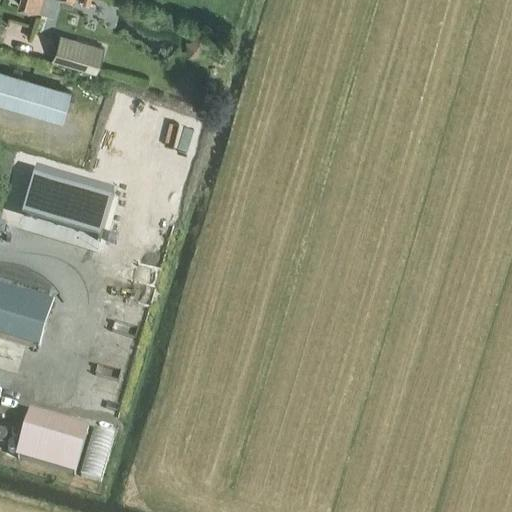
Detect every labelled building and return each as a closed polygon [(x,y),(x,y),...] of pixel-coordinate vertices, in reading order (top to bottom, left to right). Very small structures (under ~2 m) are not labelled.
[(19,0),(18,3),(39,9),(39,12),(53,16),(58,0),(19,0)] [(36,34),(36,49),(52,49),(52,34),(36,34)] [(103,48),(75,39),(74,45),(59,40),(53,60),(96,73),(103,48)] [(0,101),(62,119),(70,91),(0,70),(0,101)] [(116,196),(42,175),(29,217),(103,239),(116,196)] [(0,340),(38,352),(49,316),(52,304),(59,299),(55,295),(52,291),(46,285),(42,282),(35,278),(30,275),(25,273),(18,271),(13,269),(5,268),(0,267),(0,340)] [(28,463),(110,483),(122,434),(40,414),(28,463)]
